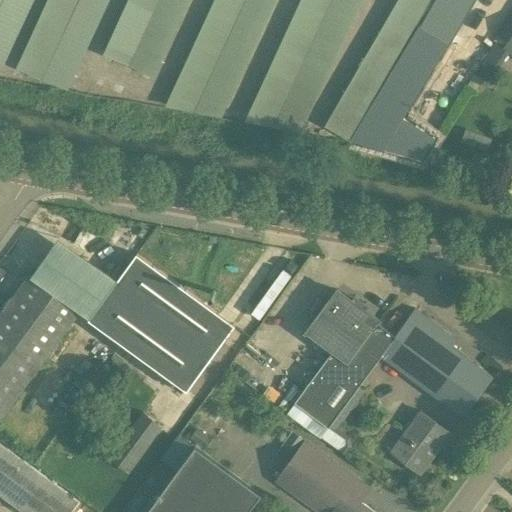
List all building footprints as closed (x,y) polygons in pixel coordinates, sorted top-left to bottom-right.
[(0,0),(0,58),(12,63),(37,0),(0,0)] [(46,0),(18,68),(70,90),(107,0),(46,0)] [(126,0),(104,54),(156,76),(187,0),(126,0)] [(210,0),(169,100),(221,122),(272,0),(210,0)] [(294,0),(250,119),(303,139),(355,0),(294,0)] [(450,0),(435,0),(433,4),(463,22),(469,11),(450,0)] [(475,0),(450,0),(469,11),(475,0)] [(433,4),(427,15),(457,32),(463,22),(433,4)] [(451,43),(457,32),(427,15),(420,26),(451,43)] [(417,29),(410,40),(441,59),(448,48),(417,29)] [(410,40),(404,51),(435,69),(441,59),(410,40)] [(404,51),(398,61),(429,80),(435,69),(404,51)] [(398,61),(391,72),(422,90),(429,80),(398,61)] [(489,69),(480,63),(470,77),(479,84),(489,69)] [(391,72),(385,83),(416,101),(422,90),(391,72)] [(380,92),(410,110),(416,101),(385,83),(380,92)] [(374,101),(404,118),(410,110),(380,92),(374,101)] [(350,141),(403,156),(420,128),(404,118),(374,101),(350,141)] [(435,137),(420,128),(403,156),(421,161),(435,137)] [(235,325),(138,254),(89,321),(187,392),(235,325)] [(0,420),(79,313),(29,276),(0,315),(0,420)] [(331,354),(295,403),(288,413),(325,440),(342,452),(347,445),(346,440),(329,428),(381,356),(396,336),(378,323),(379,321),(365,310),(365,305),(357,299),(352,300),(338,290),(306,333),(332,352),(331,354)] [(396,336),(381,356),(463,417),(493,376),(452,346),(457,340),(415,309),(396,336)] [(451,434),(420,411),(390,452),(421,475),(451,434)] [(129,473),(162,426),(142,412),(109,459),(129,473)] [(358,479),(305,440),(276,481),(317,511),(374,511),(348,492),(358,479)] [(0,495),(22,511),(69,511),(77,502),(0,445),(0,495)] [(196,447),(172,480),(148,511),(247,511),(260,494),(196,447)]
